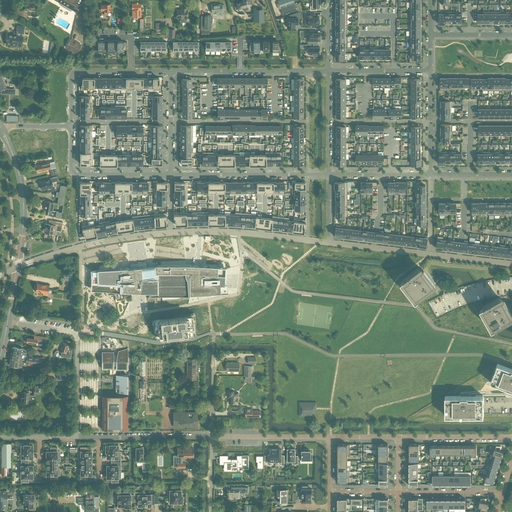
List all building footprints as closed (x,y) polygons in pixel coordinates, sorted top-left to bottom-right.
[(54,0),(61,4),(61,6),(71,11),(72,10),(76,12),(80,6),(75,3),(77,0),(54,0)] [(238,3),(235,3),(237,8),(243,7),(244,11),(248,10),(247,6),(251,4),(250,2),(251,2),(252,0),(241,0),(242,1),(240,2),(239,2),(238,2),(238,3)] [(293,0),(280,0),(277,1),(279,5),(278,6),(279,9),(280,8),(282,16),(297,11),(293,0)] [(313,0),(313,2),(311,2),(311,10),(317,10),(317,7),(320,7),(320,0),(313,0)] [(132,10),(131,10),(131,17),(139,17),(139,12),(141,12),(140,4),(138,4),(137,3),(136,3),(135,3),(135,4),(133,4),(132,4),(132,9),(132,10)] [(100,10),(104,11),(104,15),(107,15),(107,11),(110,12),(110,11),(111,11),(111,8),(110,8),(110,4),(104,4),(104,5),(100,5),(100,10)] [(222,4),(211,5),(211,12),(217,12),(217,15),(220,15),(220,16),(223,15),(223,14),(225,13),(224,5),(222,5),(222,4)] [(177,9),(176,18),(180,18),(180,21),(186,22),(186,18),(187,18),(187,9),(181,9),(177,9)] [(253,22),(263,22),(264,9),(254,9),(253,22)] [(289,18),(287,18),(287,28),(288,28),(294,28),(294,24),(295,24),(296,24),(297,24),(297,19),(297,18),(298,18),(300,18),(300,11),(289,15),(289,17),(289,18)] [(313,14),(305,14),(305,20),(308,20),(308,24),(311,24),(311,26),(314,26),(315,26),(315,24),(319,24),(319,23),(320,23),(320,20),(319,20),(319,17),(315,17),(313,17),(313,14)] [(201,29),(201,30),(210,31),(210,22),(212,22),(212,19),(211,19),(211,16),(211,15),(210,15),(206,15),(204,15),(204,16),(203,16),(201,16),(201,29)] [(6,34),(5,41),(6,41),(6,44),(15,45),(16,45),(17,41),(21,42),(22,37),(20,36),(20,33),(24,34),(25,27),(25,26),(17,25),(16,32),(17,32),(16,36),(12,35),(10,35),(10,34),(9,34),(9,35),(6,34)] [(308,34),(308,37),(308,40),(308,43),(317,43),(317,40),(320,40),(320,39),(320,38),(320,37),(320,34),(316,34),(308,34)] [(66,47),(69,49),(76,53),(81,46),(70,40),(66,47)] [(104,41),(98,41),(98,42),(98,49),(98,51),(104,51),(104,50),(107,50),(107,52),(107,51),(107,42),(107,41),(107,42),(104,42),(104,41)] [(114,41),(107,41),(107,42),(107,51),(114,51),(114,50),(117,50),(117,52),(117,42),(117,41),(117,42),(114,42),(114,41)] [(123,41),(117,41),(117,42),(117,52),(123,51),(123,50),(127,50),(127,42),(123,42),(123,41)] [(253,42),(249,42),(249,50),(250,50),(253,50),(253,51),(259,51),(259,42),(259,41),(253,41),(253,42)] [(259,41),(259,42),(259,51),(259,50),(262,50),(262,51),(269,51),(269,42),(269,41),(262,41),(262,42),(259,42),(259,41)] [(269,41),(269,42),(269,51),(269,50),(272,50),(272,51),(278,51),(278,48),(278,42),(278,41),(272,41),(272,42),(269,42),(269,41)] [(311,44),(305,44),(305,48),(309,48),(309,54),(313,54),(313,55),(317,55),(317,54),(320,54),(320,47),(311,47),(311,44)] [(345,53),(336,53),(336,59),(340,59),(340,63),(347,63),(347,53),(345,53)] [(421,53),(409,53),(409,63),(416,63),(416,59),(421,59),(421,56),(421,53)] [(1,76),(0,76),(0,93),(1,93),(1,94),(15,94),(15,89),(6,88),(1,76)] [(52,80),(52,87),(64,88),(64,81),(56,80),(56,77),(52,77),(52,80)] [(130,78),(126,78),(126,83),(126,84),(126,85),(126,88),(131,88),(132,88),(134,88),(137,88),(138,88),(138,87),(140,87),(140,88),(142,88),(142,87),(142,83),(142,78),(137,78),(137,80),(134,80),(132,80),(132,79),(132,78),(131,78),(130,78)] [(219,78),(212,78),(212,83),(217,83),(217,87),(223,87),(223,79),(219,79),(219,78)] [(265,79),(261,79),(261,86),(267,86),(267,83),(272,83),(272,78),(265,78),(265,79)] [(373,86),(379,87),(379,79),(375,79),(375,78),(368,78),(368,83),(373,83),(373,86)] [(52,95),(52,102),(64,102),(64,95),(56,95),(56,92),(52,92),(52,95)] [(52,110),(52,117),(64,117),(64,110),(56,110),(56,107),(52,107),(52,110)] [(23,135),(19,136),(21,147),(28,145),(28,146),(31,145),(30,141),(27,142),(26,134),(23,135)] [(42,134),(35,135),(37,146),(44,145),(47,145),(46,141),(44,141),(42,134)] [(55,134),(51,135),(54,146),(60,145),(65,144),(65,140),(60,142),(58,134),(55,134)] [(100,155),(100,158),(100,159),(100,161),(100,162),(100,165),(105,165),(106,165),(106,164),(106,163),(108,163),(111,163),(111,164),(111,165),(117,165),(117,161),(116,161),(116,158),(116,156),(116,155),(111,155),(108,155),(106,155),(105,155),(104,155),(104,156),(102,156),(102,155),(100,155)] [(218,161),(218,165),(222,165),(223,165),(223,163),(226,163),(228,163),(228,165),(229,165),(234,165),(234,161),(234,160),(234,157),(234,155),(228,155),(226,155),(223,155),(222,155),(222,156),(220,156),(220,155),(218,155),(218,156),(218,158),(218,161)] [(249,161),(249,165),(254,165),(255,165),(255,163),(257,163),(260,163),(260,165),(261,165),(265,165),(265,161),(265,157),(265,155),(260,155),(257,155),(255,155),(254,155),(254,156),(251,156),(251,155),(249,155),(249,156),(249,157),(249,158),(249,161)] [(378,155),(378,163),(381,163),(381,164),(388,164),(388,159),(383,159),(383,155),(378,155)] [(41,164),(36,165),(38,172),(46,170),(46,169),(48,168),(48,169),(50,169),(51,169),(49,162),(41,164)] [(50,180),(40,182),(42,189),(47,188),(48,192),(55,191),(54,186),(54,187),(52,182),(58,180),(57,177),(50,178),(50,180)] [(115,182),(115,186),(115,187),(115,189),(115,192),(123,192),(127,192),(127,191),(129,191),(129,192),(131,192),(131,191),(131,190),(131,189),(131,188),(131,182),(126,182),(125,182),(125,184),(123,184),(120,184),(120,182),(115,182)] [(213,182),(208,182),(208,186),(208,187),(208,189),(208,190),(208,191),(208,192),(214,192),(216,192),(220,192),(220,191),(222,191),(222,192),(224,192),(224,191),(224,189),(224,188),(224,187),(224,186),(224,182),(219,182),(219,184),(216,184),(213,184),(213,182)] [(261,182),(256,182),(257,186),(257,187),(257,188),(257,189),(257,190),(257,191),(257,192),(262,192),(265,192),(268,192),(268,191),(271,191),(271,192),(272,192),(273,192),(273,191),(273,189),(273,188),(273,187),(273,186),(273,182),(268,182),(267,182),(267,184),(265,184),(262,184),(262,183),(262,182),(261,182)] [(367,194),(372,194),(372,192),(372,186),(377,186),(377,184),(377,182),(372,182),(369,182),(367,182),(367,194)] [(388,192),(388,194),(393,194),(394,194),(394,182),(393,182),(391,182),(383,182),(383,186),(388,186),(388,192)] [(416,191),(426,191),(426,186),(420,186),(420,182),(416,182),(416,191)] [(56,191),(55,196),(58,197),(57,203),(58,204),(63,204),(64,198),(67,186),(60,185),(59,192),(56,191)] [(44,205),(44,208),(44,210),(48,210),(47,216),(56,217),(57,211),(55,211),(52,210),(53,207),(52,207),(53,204),(56,204),(56,203),(53,202),(46,201),(45,205),(44,205)] [(461,203),(450,203),(450,213),(456,213),(456,207),(461,207),(461,203)] [(472,203),(467,203),(467,207),(472,207),(472,213),(472,215),(477,215),(477,213),(477,203),(475,203),(472,203)] [(208,220),(208,225),(213,225),(214,225),(214,222),(216,222),(218,222),(218,225),(219,225),(224,225),(224,220),(224,218),(224,217),(224,215),(224,214),(218,214),(216,214),(212,214),(212,216),(210,216),(210,214),(208,214),(208,215),(208,217),(208,218),(208,220)] [(255,223),(255,227),(259,227),(260,228),(260,225),(263,226),(265,226),(265,228),(266,228),(267,228),(271,229),(271,224),(271,223),(271,222),(271,221),(272,219),(266,218),(264,218),(260,217),(260,218),(259,218),(258,218),(258,217),(256,217),(256,218),(256,219),(256,220),(255,222),(255,223)] [(118,221),(116,222),(117,227),(117,232),(122,231),(123,231),(123,229),(128,228),(128,230),(129,230),(133,229),(133,225),(133,224),(132,220),(132,219),(126,220),(121,221),(120,221),(120,222),(118,223),(118,222),(118,221)] [(299,219),(297,232),(300,232),(303,233),(303,230),(304,227),(305,227),(305,220),(299,219)] [(102,222),(99,223),(99,225),(102,235),(107,234),(104,222),(102,222)] [(88,225),(82,226),(82,229),(83,233),(84,233),(85,236),(85,237),(85,238),(88,238),(91,237),(88,225)] [(367,239),(368,239),(369,240),(372,240),(373,240),(375,240),(376,232),(374,232),(369,231),(367,239)] [(376,240),(383,241),(384,233),(377,232),(376,232),(375,240),(376,240)] [(453,240),(452,249),(460,250),(461,242),(453,241),(453,240)] [(468,252),(469,243),(461,242),(460,250),(461,250),(468,251),(468,252)] [(91,278),(90,278),(90,284),(91,284),(91,290),(93,290),(98,290),(118,292),(121,292),(134,292),(137,293),(138,293),(141,293),(143,293),(154,293),(157,293),(157,296),(162,296),(162,299),(176,299),(184,296),(190,296),(190,295),(193,295),(197,295),(197,294),(212,294),(216,293),(218,293),(224,293),(223,284),(226,284),(226,273),(223,273),(223,267),(218,266),(217,266),(190,265),(157,265),(146,266),(145,262),(143,263),(138,263),(130,264),(130,267),(125,268),(98,269),(93,270),(91,270),(91,278)] [(437,284),(422,264),(401,280),(416,300),(432,288),(437,284)] [(476,283),(474,283),(485,299),(486,298),(487,298),(488,298),(492,297),(496,296),(497,296),(499,296),(499,295),(503,295),(504,295),(506,295),(507,295),(511,294),(511,276),(508,277),(504,277),(502,278),(498,278),(494,279),(490,280),(486,280),(482,281),(481,281),(479,282),(476,283)] [(35,290),(36,290),(36,291),(44,292),(43,295),(47,295),(48,285),(44,285),(41,285),(42,284),(37,283),(37,287),(35,287),(35,290)] [(503,294),(501,295),(480,307),(492,328),(501,323),(511,317),(511,310),(504,295),(503,294)] [(157,319),(153,320),(153,321),(154,327),(154,328),(155,336),(156,336),(159,336),(161,335),(165,335),(172,334),(172,332),(177,332),(177,334),(184,333),(188,332),(190,332),(193,332),(194,332),(193,324),(193,322),(192,315),(190,316),(182,317),(174,317),(162,319),(158,319),(157,319)] [(27,337),(26,342),(37,344),(37,342),(46,344),(47,337),(34,335),(28,334),(28,338),(27,337)] [(63,342),(60,352),(61,353),(61,356),(67,357),(67,354),(71,355),(72,352),(72,351),(72,347),(70,346),(70,344),(63,342)] [(12,347),(11,353),(14,353),(25,355),(25,353),(22,353),(23,349),(12,347)] [(127,370),(128,370),(128,349),(118,351),(117,354),(113,354),(113,352),(102,352),(102,351),(102,369),(102,368),(116,368),(116,369),(127,369),(127,370)] [(11,357),(10,359),(22,361),(42,364),(43,358),(35,357),(35,358),(27,356),(27,355),(25,355),(14,353),(11,353),(10,353),(10,356),(11,357)] [(22,361),(10,359),(9,365),(21,367),(22,361)] [(188,379),(196,379),(196,376),(195,376),(195,373),(196,373),(196,359),(188,359),(188,362),(187,362),(187,373),(189,373),(188,379)] [(226,371),(231,371),(231,370),(233,370),(233,371),(239,371),(239,363),(226,363),(226,371)] [(490,382),(505,388),(511,390),(511,368),(497,363),(490,382)] [(68,371),(58,372),(58,380),(68,379),(68,371)] [(128,392),(128,375),(116,375),(116,392),(128,392)] [(27,405),(31,405),(31,402),(29,401),(30,395),(32,395),(32,393),(39,393),(40,386),(33,385),(32,391),(27,390),(27,389),(26,388),(25,387),(24,387),(23,389),(23,390),(22,390),(22,393),(21,393),(20,398),(22,398),(21,401),(24,401),(27,405)] [(228,397),(230,397),(230,398),(229,398),(229,399),(229,403),(237,403),(237,392),(233,392),(233,391),(228,391),(228,397)] [(128,395),(106,395),(102,395),(102,429),(128,429),(128,395)] [(484,396),(445,396),(445,416),(484,416),(484,396)] [(245,409),(245,417),(260,417),(260,411),(252,411),(252,409),(245,409)] [(173,419),(173,427),(198,427),(198,412),(175,412),(175,419),(173,419)] [(11,467),(11,443),(2,443),(1,443),(1,472),(2,475),(6,475),(6,467),(11,467)] [(492,447),(490,453),(502,457),(504,451),(500,450),(501,446),(496,446),(495,448),(492,447)] [(46,455),(46,457),(60,457),(60,451),(57,451),(57,447),(50,447),(50,451),(46,451),(46,452),(46,455)] [(78,451),(78,457),(91,457),(91,455),(92,455),(92,451),(88,451),(87,451),(87,447),(81,447),(81,451),(78,451)] [(143,453),(143,451),(143,449),(143,447),(139,447),(139,448),(136,448),(136,462),(146,462),(146,453),(143,453)] [(177,456),(174,456),(174,463),(177,463),(177,468),(185,468),(185,462),(182,463),(182,460),(182,458),(185,458),(185,457),(187,457),(187,458),(193,458),(193,447),(189,447),(189,449),(188,449),(188,447),(183,447),(178,447),(177,447),(177,455),(177,456)] [(268,455),(265,455),(265,462),(275,462),(275,449),(272,449),(268,449),(268,455)] [(277,449),(275,449),(275,462),(281,462),(281,465),(284,465),(284,455),(281,455),(281,449),(277,449)] [(288,449),(288,461),(292,461),(292,464),(298,464),(298,456),(295,456),(295,449),(288,449)] [(302,454),(300,454),(300,460),(302,460),(307,460),(308,460),(312,460),(312,455),(310,455),(310,451),(302,451),(302,454)] [(21,452),(21,462),(28,462),(28,458),(32,458),(32,457),(33,457),(33,455),(32,455),(32,452),(21,452)] [(111,458),(111,462),(120,462),(120,452),(106,452),(107,452),(107,455),(107,457),(107,458),(111,458)] [(490,453),(488,458),(500,462),(502,457),(490,453)] [(221,461),(220,461),(220,464),(224,464),(225,464),(225,470),(232,470),(232,467),(237,467),(238,467),(242,467),(242,468),(246,468),(248,468),(248,467),(248,462),(249,462),(249,461),(249,457),(249,455),(248,455),(242,455),(237,455),(237,459),(236,459),(233,459),(231,459),(228,459),(228,456),(221,456),(221,461)] [(488,458),(487,464),(499,467),(500,462),(488,458)] [(19,466),(19,472),(32,472),(32,466),(28,466),(28,462),(21,462),(21,466),(19,466)] [(107,469),(107,472),(120,472),(120,462),(111,462),(111,466),(107,466),(107,467),(107,469)] [(485,469),(497,472),(499,467),(487,464),(485,469)] [(60,469),(46,469),(46,472),(46,476),(50,476),(50,475),(50,479),(57,479),(57,475),(59,475),(60,469)] [(91,469),(78,469),(78,475),(81,475),(81,479),(87,479),(87,475),(91,475),(91,474),(91,472),(91,469)] [(497,472),(485,469),(488,470),(487,472),(486,475),(495,477),(497,472)] [(152,471),(149,471),(149,481),(161,481),(161,477),(160,472),(160,471),(152,471)] [(32,472),(19,472),(21,472),(21,482),(28,482),(28,478),(32,478),(32,477),(33,477),(33,474),(32,474),(32,472)] [(120,472),(107,472),(107,475),(107,477),(107,478),(111,478),(111,482),(118,482),(118,478),(120,478),(120,472)] [(486,475),(484,481),(485,481),(484,484),(490,484),(490,482),(494,483),(495,477),(486,475)] [(302,486),(302,501),(305,501),(305,502),(310,502),(310,501),(311,501),(311,496),(311,494),(312,494),(312,489),(308,489),(308,486),(302,486)] [(234,498),(236,498),(239,498),(239,493),(244,493),(244,491),(245,491),(245,489),(244,489),(244,487),(231,487),(231,490),(227,490),(227,495),(227,498),(234,498)] [(288,489),(277,489),(277,490),(277,495),(278,495),(278,496),(279,496),(279,495),(281,495),(281,504),(288,504),(288,501),(288,491),(288,489)] [(23,494),(23,500),(35,500),(35,491),(29,491),(29,494),(23,494)] [(130,492),(124,492),(124,507),(131,507),(131,501),(134,501),(134,492),(134,495),(130,495),(130,492)] [(144,492),(134,492),(134,501),(138,501),(138,503),(137,503),(137,507),(141,507),(141,506),(144,506),(144,492)] [(144,492),(144,506),(144,505),(147,505),(147,506),(151,506),(151,504),(154,504),(154,497),(154,494),(144,495),(144,492)] [(94,504),(94,500),(94,498),(94,497),(94,496),(93,495),(92,494),(91,494),(90,495),(89,495),(89,496),(89,497),(85,497),(85,498),(77,498),(77,502),(77,504),(85,504),(85,506),(85,511),(86,511),(85,511),(98,511),(99,511),(98,511),(98,508),(94,508),(94,506),(95,506),(95,505),(94,504)] [(337,498),(337,509),(347,509),(347,510),(351,510),(351,504),(351,498),(337,498)] [(409,498),(409,509),(418,509),(418,510),(423,510),(423,498),(409,498)] [(477,500),(476,506),(488,508),(489,503),(485,502),(486,499),(481,499),(480,501),(477,500)] [(35,500),(23,500),(23,506),(29,506),(29,509),(35,509),(35,500)]
